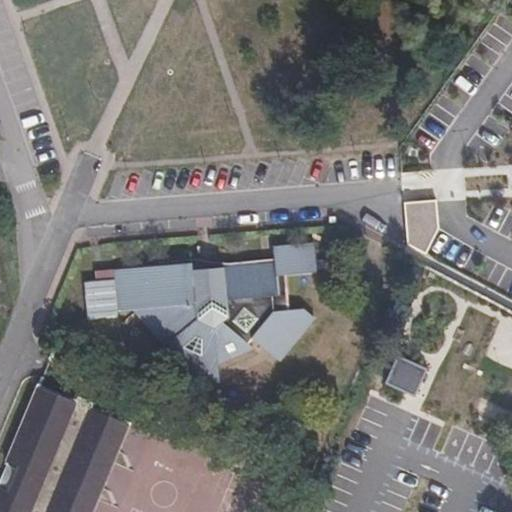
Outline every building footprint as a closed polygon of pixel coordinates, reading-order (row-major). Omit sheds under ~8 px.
[(218,359),(221,360),(253,352),(247,348),(252,342),(277,365),(312,323),(303,313),(287,314),(285,288),(312,284),(307,240),(270,244),(270,257),(190,269),(189,261),(113,271),(116,304),(121,304),(121,300),(136,300),(136,304),(131,306),(170,338),(176,342),(201,310),(216,315),(218,359)] [(482,297),(470,290),(464,302),(476,308),(482,297)] [(222,377),(221,360),(218,359),(216,315),(201,310),(176,342),(170,338),(161,351),(222,377)] [(90,511),(127,425),(89,408),(87,415),(74,411),(76,403),(38,388),(8,459),(20,464),(10,488),(0,483),(0,511),(90,511)] [(87,415),(89,408),(91,400),(80,396),(76,403),(74,411),(87,415)]
